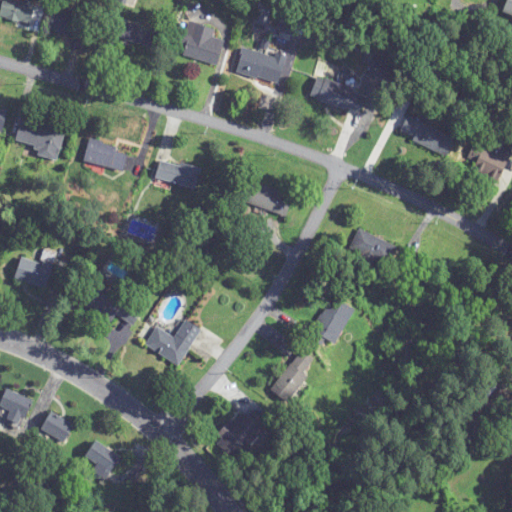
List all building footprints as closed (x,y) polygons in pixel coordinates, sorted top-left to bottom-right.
[(1,0),(0,5),(0,17),(25,27),(32,8),(10,0),(1,0)] [(511,0),(505,0),(501,14),(511,17),(511,0)] [(48,29),(77,40),(84,21),(54,10),(48,29)] [(217,65),(222,42),(211,39),(213,29),(188,23),(185,34),(178,32),(175,45),(184,47),(181,57),(217,65)] [(113,41),(155,45),(156,29),(114,26),(113,41)] [(284,60),(242,47),(234,72),(276,85),(284,60)] [(308,98),(357,114),(364,94),(315,78),(308,98)] [(453,137),(405,117),(397,137),(445,157),(453,137)] [(64,132),(20,121),(14,142),(36,147),(34,155),(56,161),(64,132)] [(90,139),(82,160),(118,174),(126,153),(90,139)] [(501,150),(498,156),(474,144),(464,166),(496,182),(510,154),(501,150)] [(153,180),(192,191),(198,170),(159,158),(153,180)] [(290,196),(246,183),(240,204),(284,216),(290,196)] [(395,248),(359,230),(348,251),(384,269),(395,248)] [(13,279),(44,290),(57,253),(45,249),(40,265),(20,258),(13,279)] [(83,305),(110,323),(115,315),(129,324),(137,312),(97,285),(83,305)] [(353,310),(330,297),(307,338),(320,346),(323,340),(333,346),(353,310)] [(173,339),(154,328),(144,347),(178,366),(198,330),(183,321),(173,339)] [(311,361),(299,352),(269,390),(286,405),(299,389),(305,393),(310,385),(299,376),(311,361)] [(21,428),(29,398),(2,391),(0,398),(0,409),(7,411),(4,423),(21,428)] [(229,422),(217,434),(238,455),(266,426),(249,410),(233,426),(229,422)] [(74,426),(48,412),(38,431),(64,445),(74,426)] [(85,459),(96,463),(92,475),(105,479),(115,452),(90,444),(85,459)] [(399,507),(419,501),(416,489),(395,495),(399,507)]
